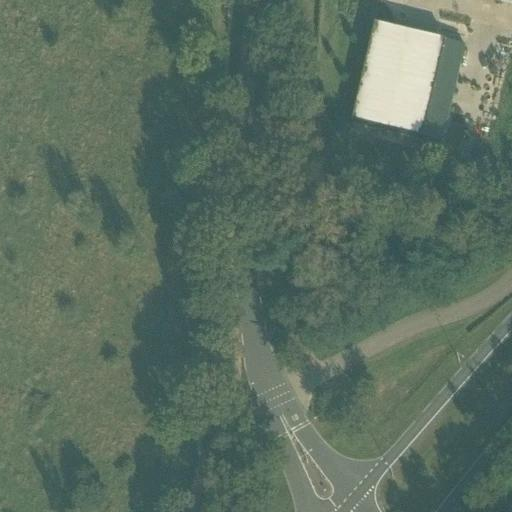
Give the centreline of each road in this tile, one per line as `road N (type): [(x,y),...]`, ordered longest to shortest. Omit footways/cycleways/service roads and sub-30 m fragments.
road 1 (tertiary): [(274,401),(253,342),(245,281),(265,0)]
road 2 (unclassified): [(511,279),(274,401)]
road 3 (primary): [(511,329),(355,497)]
road 4 (tertiary): [(355,497),(274,401)]
